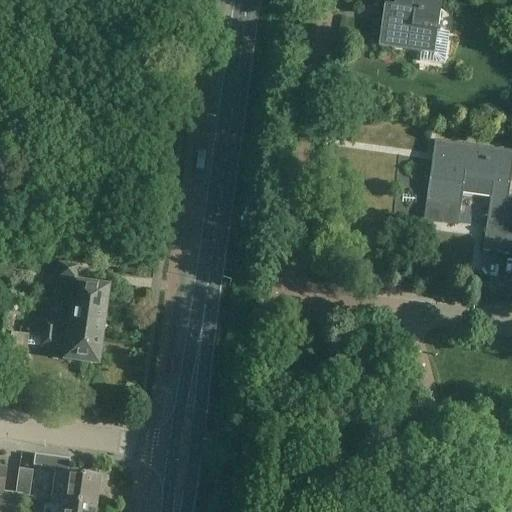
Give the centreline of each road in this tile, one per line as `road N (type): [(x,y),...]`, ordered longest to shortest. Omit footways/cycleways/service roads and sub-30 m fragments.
road 1 (residential): [(511,324),(285,295),(328,0)]
road 2 (primary): [(242,0),(173,453)]
road 3 (residential): [(147,449),(0,430)]
